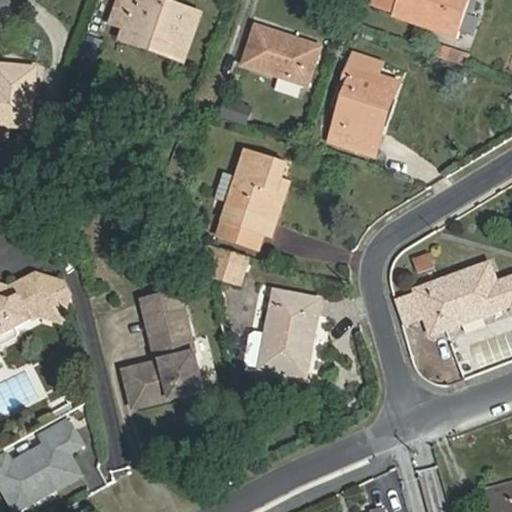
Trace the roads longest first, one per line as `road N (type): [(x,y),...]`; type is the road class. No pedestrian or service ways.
road 1 (residential): [(411,422),(377,291),(378,256),(398,229),(511,161)]
road 2 (residential): [(223,511),(411,422)]
